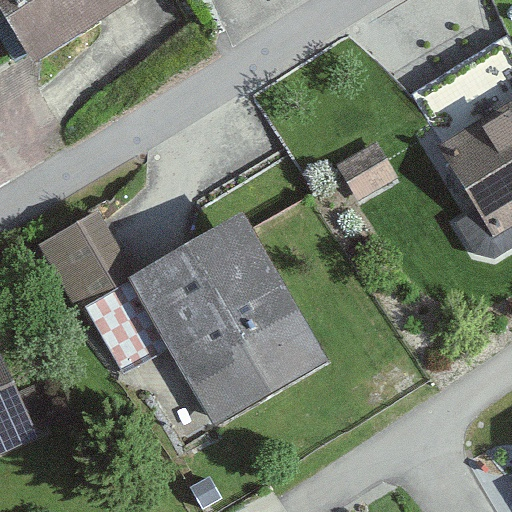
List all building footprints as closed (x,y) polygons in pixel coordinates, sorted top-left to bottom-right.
[(134,0),(0,0),(0,14),(40,74),(140,8),(134,0)] [(511,123),(442,166),(484,237),(511,220),(511,123)] [(376,149),(338,170),(357,204),(395,183),(376,149)] [(96,220),(44,250),(73,300),(126,271),(96,220)] [(249,230),(134,297),(217,437),(332,369),(249,230)] [(0,393),(0,457),(24,447),(0,393)]
